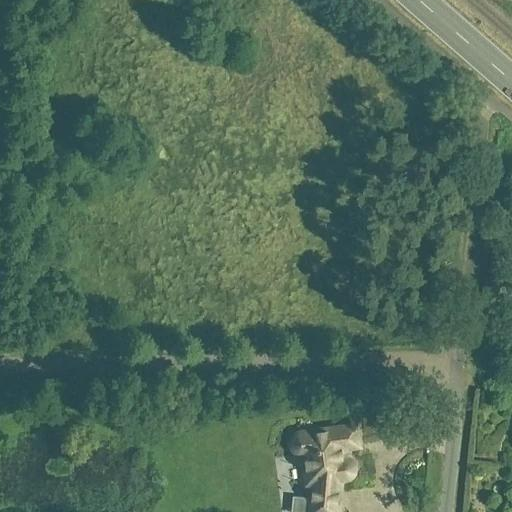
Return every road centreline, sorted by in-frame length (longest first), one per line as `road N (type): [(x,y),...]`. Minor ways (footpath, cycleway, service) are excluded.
road 1 (residential): [(454,394),(423,366),(393,358),(68,364),(0,374)]
road 2 (residential): [(454,394),(462,247)]
road 3 (primary): [(415,0),(511,84)]
